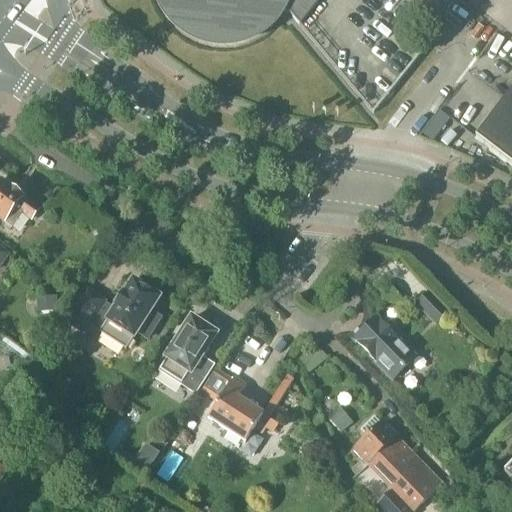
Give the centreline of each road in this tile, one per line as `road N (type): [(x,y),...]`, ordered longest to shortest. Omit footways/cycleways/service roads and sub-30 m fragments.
road 1 (tertiary): [(369,165),(306,162),(199,134),(15,11)]
road 2 (tertiary): [(0,66),(192,180),(342,209)]
road 3 (residential): [(269,296),(10,132)]
road 4 (tertiary): [(342,209),(422,231),(511,274)]
road 5 (tertiary): [(511,220),(439,185),(369,165)]
road 6 (residential): [(378,268),(313,330),(269,296)]
